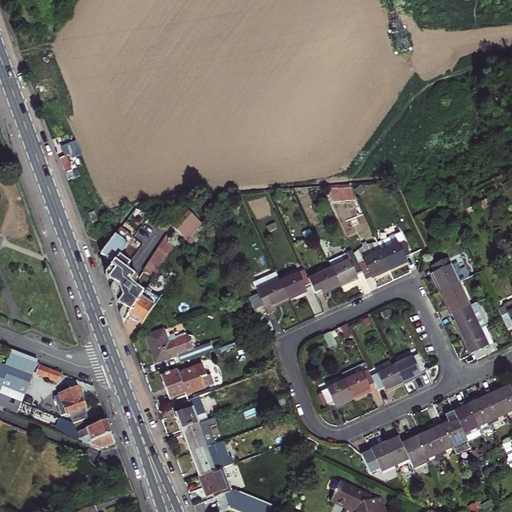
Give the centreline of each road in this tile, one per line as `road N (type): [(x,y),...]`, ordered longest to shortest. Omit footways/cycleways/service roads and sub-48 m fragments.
road 1 (residential): [(349,433),(324,434),(313,424),(287,360),(294,337),(406,290),(455,383)]
road 2 (secondary): [(0,54),(113,364)]
road 3 (secondary): [(113,364),(168,511)]
road 4 (unknown): [(144,447),(96,454),(0,415)]
road 5 (unknown): [(121,385),(237,348)]
